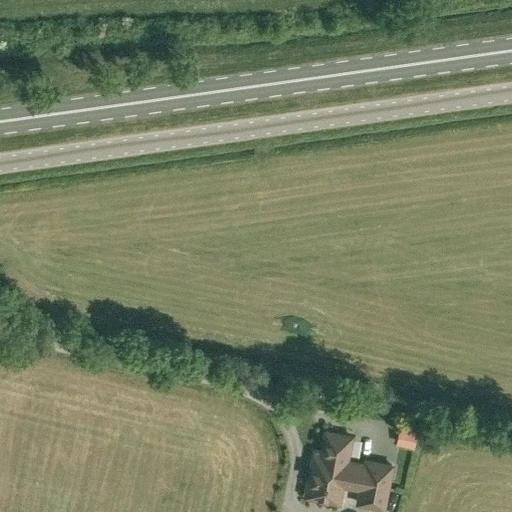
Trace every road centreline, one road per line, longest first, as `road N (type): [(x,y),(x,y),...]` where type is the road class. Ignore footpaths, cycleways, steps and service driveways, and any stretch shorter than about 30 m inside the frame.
road 1 (secondary): [(0,121),(511,50)]
road 2 (unclassified): [(0,163),(511,97)]
